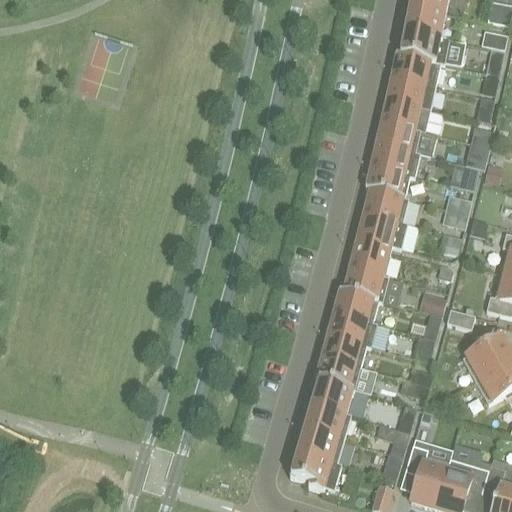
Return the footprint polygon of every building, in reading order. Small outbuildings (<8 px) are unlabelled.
[(445,19),(447,19),(449,10),(454,11),(455,0),(421,0),(419,13),(446,18),(445,19)] [(511,11),(491,7),(487,27),(510,31),(511,18),(511,11)] [(406,36),(441,43),(445,19),(446,18),(419,13),(411,11),(406,36)] [(441,70),(445,71),(450,44),(441,43),(406,36),(401,61),(441,70)] [(496,55),(504,56),(507,45),(499,43),(496,55)] [(504,56),(496,55),(494,66),(502,68),(504,56)] [(441,70),(401,61),(396,60),(391,82),(436,93),(441,70)] [(499,81),(490,79),(489,84),(485,83),(482,99),(495,102),(499,81)] [(391,82),(386,105),(430,115),(436,93),(391,82)] [(489,128),(494,105),(481,102),(476,125),(489,128)] [(430,115),(386,105),(381,127),(421,136),(421,137),(425,138),(430,115)] [(421,136),(381,127),(376,150),(420,160),(420,159),(416,158),(421,137),(421,136)] [(475,132),(471,149),(489,154),(494,137),(475,132)] [(489,154),(471,149),(466,171),(484,175),(489,154)] [(376,150),(371,172),(415,182),(420,160),(376,150)] [(371,172),(365,195),(369,196),(405,203),(410,182),(415,183),(415,182),(371,172)] [(474,196),(479,174),(467,172),(462,193),(474,196)] [(369,196),(364,218),(407,230),(408,229),(403,228),(409,204),(405,203),(369,196)] [(458,215),(470,217),(472,206),(460,203),(458,215)] [(466,234),(470,217),(458,215),(454,231),(466,234)] [(407,230),(364,218),(358,241),(357,241),(356,246),(391,255),(392,252),(401,254),(407,230)] [(474,226),(470,241),(485,245),(489,229),(474,226)] [(504,283),(511,284),(511,244),(504,243),(501,256),(510,258),(504,283)] [(350,274),(389,284),(389,283),(384,282),(391,255),(356,246),(355,251),(350,274)] [(439,283),(451,286),(453,277),(451,273),(442,270),(439,283)] [(340,295),(381,307),(383,308),(389,284),(350,274),(344,296),(340,295)] [(511,284),(504,283),(497,308),(488,305),(485,318),(511,325),(511,321),(511,284)] [(340,295),(334,318),(377,330),(377,329),(373,328),(379,307),(381,307),(340,295)] [(446,304),(424,298),(419,315),(442,321),(446,304)] [(474,333),(477,320),(451,313),(448,326),(474,333)] [(328,340),(371,352),(377,330),(334,318),(328,340)] [(424,342),(435,345),(439,334),(427,331),(424,342)] [(322,362),(361,373),(366,352),(371,353),(371,352),(328,340),(322,362)] [(475,387),(478,386),(511,366),(511,359),(502,342),(462,365),(475,387)] [(414,363),(430,367),(432,357),(417,353),(414,363)] [(322,362),(316,384),(355,395),(361,373),(322,362)] [(511,366),(478,386),(475,387),(488,410),(511,396),(511,366)] [(415,388),(430,392),(433,380),(419,376),(415,388)] [(351,422),(351,421),(351,420),(347,419),(353,396),(354,396),(355,395),(316,384),(315,385),(319,386),(312,410),(351,422)] [(411,399),(427,404),(430,392),(415,388),(411,399)] [(351,422),(312,410),(305,435),(344,446),(351,422)] [(405,411),(398,435),(410,438),(417,414),(405,411)] [(423,417),(420,426),(429,429),(432,420),(423,417)] [(298,459),(341,471),(342,470),(337,469),(344,446),(305,435),(298,459)] [(410,438),(398,435),(397,435),(390,459),(403,463),(410,438)] [(425,511),(436,511),(450,469),(427,462),(428,456),(413,452),(405,477),(419,481),(411,507),(425,511)] [(341,471),(298,459),(291,483),(310,489),(308,493),(324,498),(325,493),(334,496),(341,471)] [(396,487),(403,463),(390,459),(389,459),(382,483),(396,487)] [(482,500),(489,477),(451,465),(450,469),(436,511),(463,511),(469,496),(482,500)] [(511,511),(511,487),(503,484),(505,476),(491,471),(489,477),(482,500),(495,504),(492,511),(511,511)] [(379,492),(372,511),(388,511),(393,496),(379,492)]
